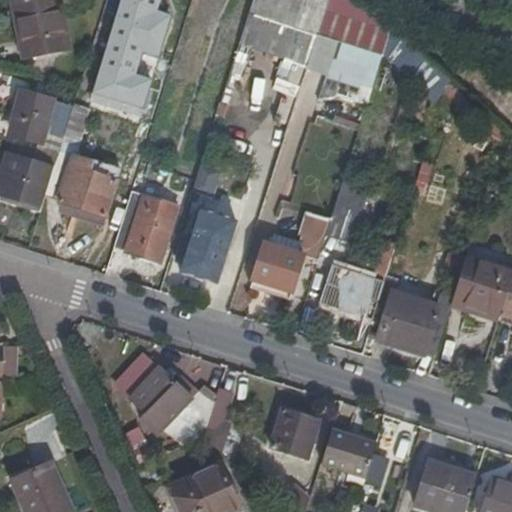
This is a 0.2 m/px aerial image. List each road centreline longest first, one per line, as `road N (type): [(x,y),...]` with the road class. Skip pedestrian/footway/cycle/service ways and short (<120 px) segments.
road 1 (residential): [(511,429),(38,280)]
road 2 (residential): [(126,511),(54,348),(38,280)]
